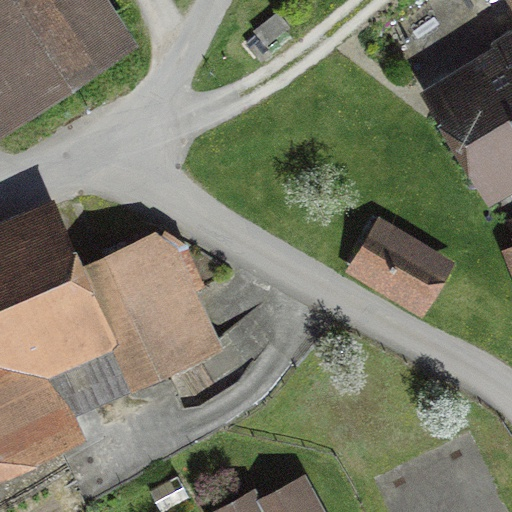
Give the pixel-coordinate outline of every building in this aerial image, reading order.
[(0,0),(0,135),(3,140),(145,42),(115,0),(0,0)] [(511,160),(511,33),(503,39),(511,54),(511,64),(447,104),(490,174),(511,160)] [(0,499),(0,500),(0,498),(0,480),(96,437),(68,375),(118,352),(133,384),(223,343),(168,224),(94,257),(64,191),(0,220),(0,499)] [(436,267),(374,230),(356,261),(417,298),(436,267)] [(329,511),(307,474),(263,499),(257,487),(212,511),(329,511)]
